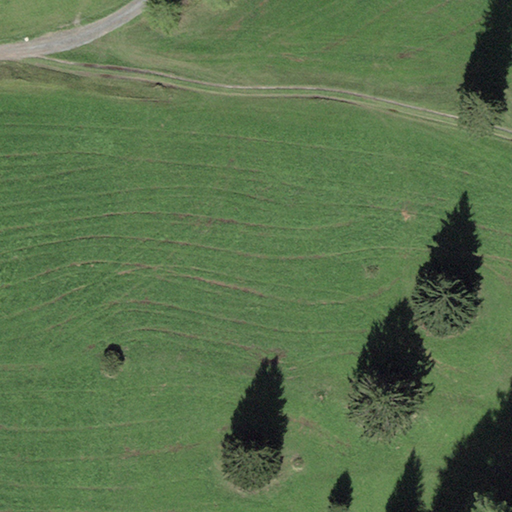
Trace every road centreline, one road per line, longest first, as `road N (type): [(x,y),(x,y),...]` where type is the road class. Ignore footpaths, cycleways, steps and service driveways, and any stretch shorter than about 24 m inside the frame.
road 1 (track): [(0,53),(203,86),(340,93),(511,138)]
road 2 (track): [(0,53),(91,30),(145,0)]
